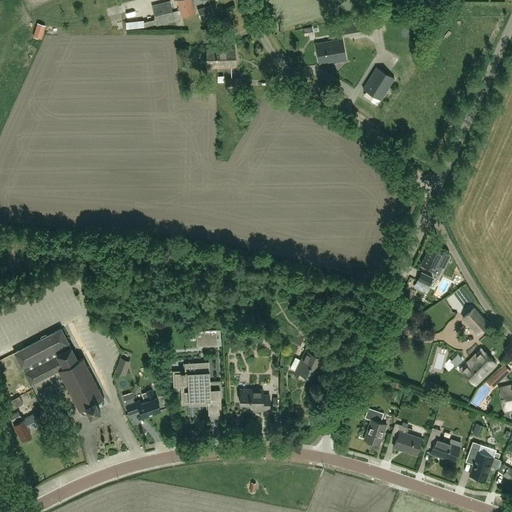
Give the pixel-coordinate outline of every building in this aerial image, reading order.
[(176,0),(182,17),(195,13),(191,0),(176,0)] [(156,25),(174,21),(170,1),(151,5),(156,25)] [(200,19),(214,15),(211,5),(197,9),(200,19)] [(226,16),(217,23),(224,33),(233,26),(226,16)] [(368,18),(334,24),(336,35),(370,29),(368,18)] [(45,26),(37,23),(33,36),(41,39),(45,26)] [(200,29),(202,39),(207,38),(216,36),(214,27),(205,29),(205,28),(200,29)] [(304,36),(313,35),(311,27),(303,29),(304,36)] [(334,63),(346,61),(342,39),(315,44),(319,64),(333,61),(334,63)] [(235,47),(206,47),(207,68),(235,67),(235,47)] [(363,89),(381,100),(394,79),(376,67),(363,89)] [(241,79),(227,79),(227,89),(241,88),(241,79)] [(242,109),(247,106),(240,97),(236,101),(242,109)] [(430,245),(420,264),(433,270),(431,273),(438,276),(442,267),(438,265),(444,252),(430,245)] [(428,286),(432,277),(420,271),(416,280),(428,286)] [(463,318),(477,333),(487,324),(473,308),(463,318)] [(78,411),(80,410),(81,412),(81,413),(86,414),(87,414),(89,413),(90,415),(100,409),(99,408),(102,406),(104,400),(103,400),(102,398),(104,397),(103,396),(102,397),(82,359),(78,361),(61,329),(14,353),(17,359),(12,362),(13,364),(2,370),(11,387),(22,381),(27,378),(31,385),(59,370),(79,409),(78,410),(78,411)] [(204,346),(217,345),(216,329),(203,330),(204,346)] [(295,357),(290,368),(311,378),(316,369),(313,368),(315,365),(321,368),(333,342),(316,341),(310,353),(305,350),(300,360),(295,357)] [(475,385),(496,363),(481,348),(460,369),(475,385)] [(220,390),(210,390),(209,362),(196,363),(187,364),(187,373),(185,373),(185,372),(180,372),(180,373),(175,374),(176,386),(190,385),(190,392),(183,392),(184,402),(220,400),(220,390)] [(495,374),(501,380),(510,372),(504,366),(495,374)] [(495,374),(489,379),(493,385),(500,380),(495,374)] [(511,385),(499,388),(504,410),(511,408),(511,385)] [(269,411),(269,395),(263,395),(263,389),(240,389),(240,404),(253,404),(253,411),(269,411)] [(151,390),(142,394),(144,402),(140,403),(139,401),(134,402),(133,398),(134,397),(132,392),(123,396),(124,400),(125,400),(127,405),(126,405),(129,414),(139,410),(142,417),(160,411),(156,398),(154,399),(151,390)] [(13,409),(23,404),(16,391),(6,397),(13,409)] [(26,408),(36,404),(32,396),(23,400),(26,408)] [(380,445),(386,424),(380,422),(383,413),(368,408),(365,418),(371,420),(364,440),(380,445)] [(29,430),(40,424),(35,414),(23,420),(18,411),(10,416),(12,421),(14,424),(14,425),(22,440),(31,435),(29,430)] [(416,455),(422,438),(408,433),(409,428),(395,423),(391,435),(397,437),(394,447),(416,455)] [(483,426),(476,424),(473,432),(480,435),(483,426)] [(454,462),(461,443),(451,439),(450,443),(438,439),(441,431),(432,428),(427,446),(433,448),(431,454),(454,462)] [(499,453),(495,452),(496,450),(473,443),(468,456),(475,459),(470,475),(478,478),(479,476),(486,478),(490,466),(496,468),(499,460),(497,459),(499,453)] [(511,479),(511,470),(501,462),(497,471),(511,481),(511,479)]
